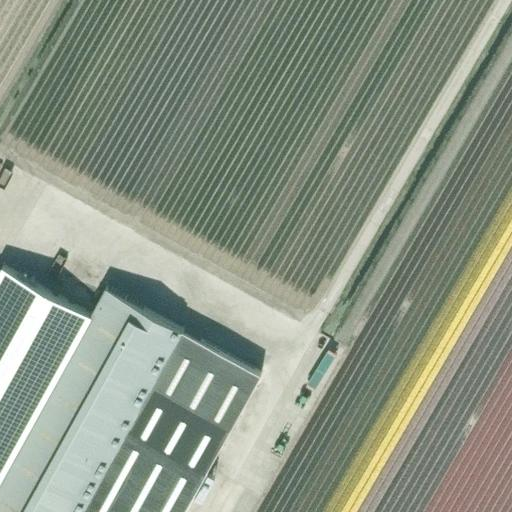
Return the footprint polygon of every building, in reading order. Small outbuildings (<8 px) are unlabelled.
[(109,218),(123,220),(125,209),(111,206),(109,218)] [(231,282),(237,269),(212,257),(205,270),(231,282)] [(91,312),(11,267),(3,263),(0,268),(0,511),(183,511),(232,423),(262,371),(106,285),(91,312)] [(281,309),(288,297),(241,273),(235,284),(281,309)] [(311,436),(323,412),(295,398),(283,423),(311,436)] [(271,506),(285,480),(260,466),(245,492),(271,506)] [(245,500),(238,511),(266,511),(267,511),(245,500)]
